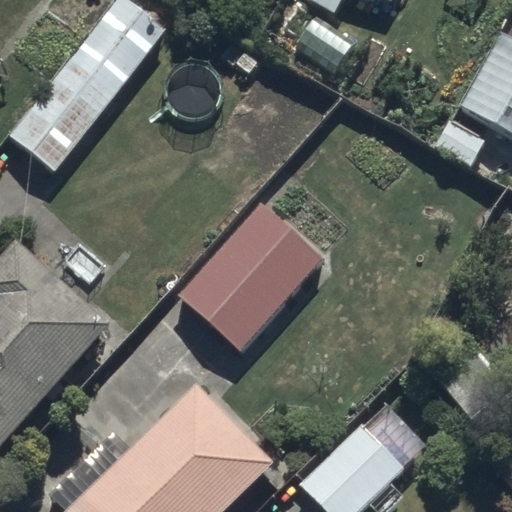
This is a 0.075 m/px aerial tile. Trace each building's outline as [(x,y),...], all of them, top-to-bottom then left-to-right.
[(95,22),(5,137),(50,172),(140,57),(95,22)] [(511,45),(490,33),(451,104),(511,137),(511,45)] [(251,206),(171,298),(234,352),(314,260),(251,206)] [(0,445),(107,327),(10,241),(0,251),(0,445)] [(190,387),(60,511),(220,511),(268,466),(190,387)] [(355,426),(294,484),(320,511),(354,511),(398,470),(355,426)]
